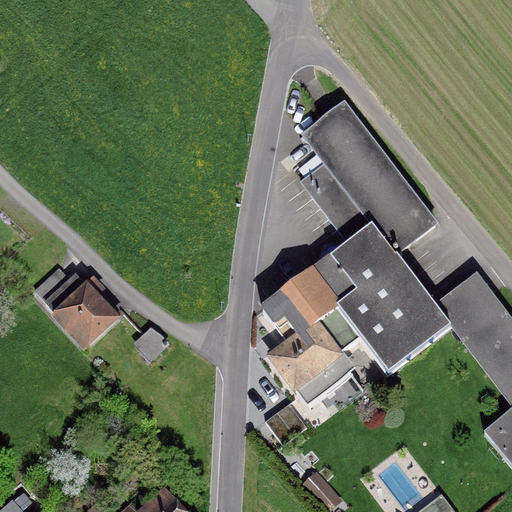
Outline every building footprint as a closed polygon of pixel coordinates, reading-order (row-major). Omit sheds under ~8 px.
[(396,257),(435,227),(344,108),(304,138),(326,165),(302,184),(349,246),(341,252),(336,246),(326,245),(325,256),(329,261),(262,313),(274,329),(285,321),(296,336),(298,334),(301,338),(288,348),(285,344),(268,356),(307,408),(350,376),(338,358),(360,341),(388,378),(452,329),(437,309),(396,257)] [(116,317),(97,297),(103,291),(93,281),(85,289),(75,278),(67,285),(56,274),(35,293),(56,316),(55,317),(83,347),(116,317)] [(437,309),(452,329),(511,407),(511,412),(486,435),(511,467),(511,325),(477,279),(465,288),(460,281),(442,294),(447,301),(437,309)] [(168,347),(151,332),(139,343),(154,360),(168,347)] [(307,430),(289,406),(265,424),(283,447),(307,430)] [(291,471),(328,511),(338,502),(301,461),(291,471)] [(182,511),(170,497),(152,511),(136,511),(132,507),(126,511),(182,511)] [(453,511),(441,497),(420,511),(453,511)]
